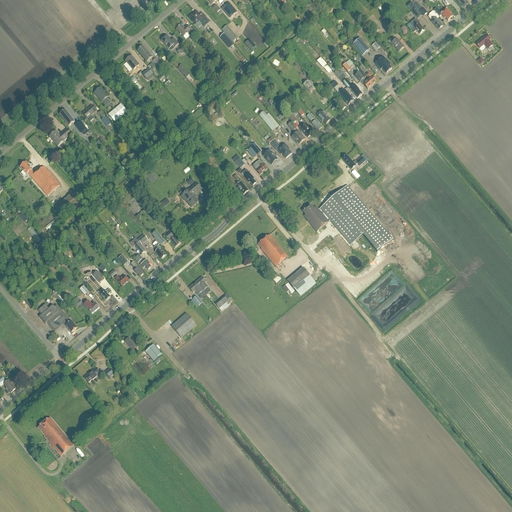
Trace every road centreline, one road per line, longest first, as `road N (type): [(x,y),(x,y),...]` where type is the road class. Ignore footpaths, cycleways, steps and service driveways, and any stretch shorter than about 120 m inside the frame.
road 1 (tertiary): [(60,360),(485,0)]
road 2 (unclassified): [(0,152),(182,0)]
